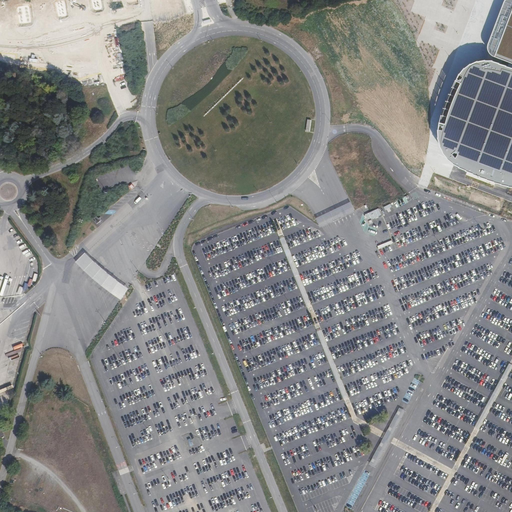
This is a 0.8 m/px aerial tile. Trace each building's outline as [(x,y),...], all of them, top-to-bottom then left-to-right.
[(472,64),(464,72),(459,81),(443,123),(441,132),(442,139),(443,145),(446,153),(450,159),(455,163),(467,168),(511,186),(511,0),(508,0),(507,1),(490,44),(491,52),(496,57),(494,61),(488,60),(481,61),(472,64)] [(315,218),(319,227),(354,211),(351,203),(315,218)] [(269,253),(269,255),(277,256),(277,247),(272,247),(272,244),(264,244),(264,250),(265,250),(265,253),(269,253)] [(95,263),(86,254),(76,263),(84,272),(93,280),(101,287),(111,294),(121,301),(128,289),(119,283),(107,273),(95,263)] [(293,332),(302,328),(301,324),(291,327),(293,332)] [(399,407),(371,465),(377,468),(406,411),(399,407)]
